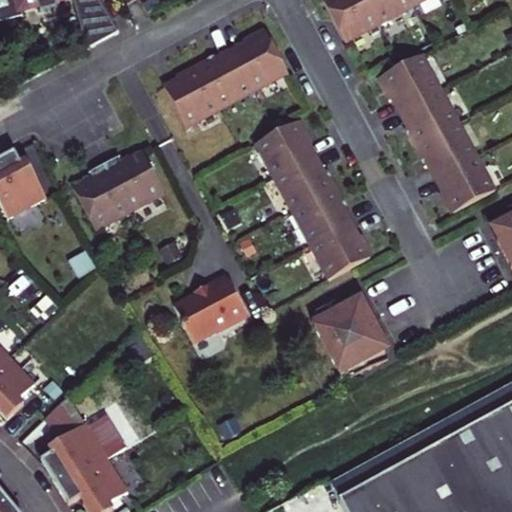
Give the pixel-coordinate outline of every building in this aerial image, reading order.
[(118,35),(96,0),(0,0),(0,46),(23,35),(18,25),(35,17),(38,24),(52,17),(48,10),(63,3),(88,51),(92,49),(118,35)] [(333,0),(326,4),(348,45),(382,27),(368,0),(333,0)] [(368,0),(382,27),(416,9),(410,0),(368,0)] [(410,0),(416,9),(432,0),(410,0)] [(288,77),(266,36),(232,54),(254,95),(288,77)] [(254,95),(232,54),(198,72),(220,113),(254,95)] [(439,91),(421,57),(403,67),(380,80),(398,114),(439,91)] [(220,113),(198,72),(164,90),(185,131),(220,113)] [(398,114),(417,148),(458,126),(439,91),(398,114)] [(314,160),(296,126),(276,137),(256,148),(274,182),(314,160)] [(458,126),(417,148),(435,181),(476,159),(458,126)] [(26,163),(20,152),(0,162),(0,169),(4,178),(9,175),(8,173),(26,163)] [(105,168),(131,215),(166,196),(145,156),(123,168),(119,161),(105,168)] [(435,181),(454,215),(495,194),(476,159),(435,181)] [(4,178),(0,169),(0,204),(9,220),(52,199),(32,160),(26,163),(8,173),(9,175),(4,178)] [(274,182),(291,215),(332,193),(314,160),(274,182)] [(131,215),(105,168),(92,175),(96,183),(77,193),(98,233),(131,215)] [(332,193),(291,215),(310,249),(350,227),(339,206),(332,193)] [(511,208),(491,220),(501,240),(495,243),(510,271),(511,269),(511,208)] [(310,249),(328,283),(368,261),(350,227),(310,249)] [(197,297),(176,309),(197,348),(221,336),(222,338),(252,322),(230,280),(211,289),(212,291),(198,299),(197,297)] [(322,321),(315,324),(344,376),(350,373),(353,379),(391,358),(381,340),(387,337),(371,309),(365,312),(355,293),(318,314),(322,321)] [(0,351),(0,371),(10,362),(0,351)] [(20,403),(36,389),(10,362),(0,371),(0,415),(8,424),(25,408),(20,403)] [(349,511),(511,511),(511,384),(333,481),(349,511)] [(235,418),(218,427),(225,442),(243,433),(235,418)] [(83,431),(46,454),(49,460),(58,473),(60,471),(63,476),(50,484),(59,498),(106,467),(83,431)] [(38,467),(44,474),(50,484),(63,476),(60,471),(58,473),(49,460),(38,467)] [(110,511),(109,509),(127,498),(106,467),(59,498),(67,511),(81,503),(84,507),(81,509),(83,511),(110,511)] [(7,511),(12,508),(2,496),(0,497),(0,511),(7,511)]
